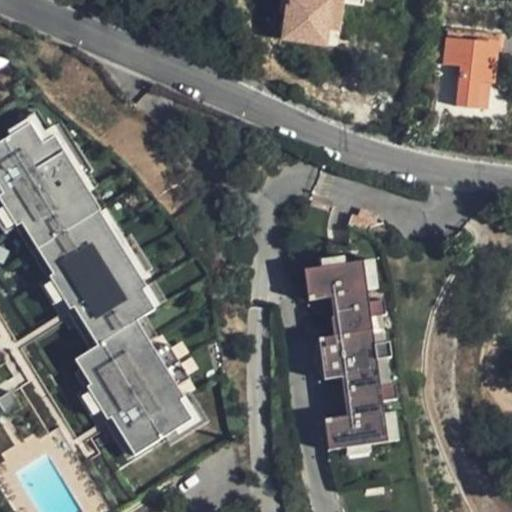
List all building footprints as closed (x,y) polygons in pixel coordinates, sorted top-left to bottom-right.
[(366,4),(366,0),(288,0),(287,18),(277,17),(275,42),(343,49),(348,2),(366,4)] [(454,106),(475,109),(478,82),(492,83),(495,45),(440,40),(439,59),(458,61),(454,106)] [(478,82),(475,109),(488,110),(492,83),(478,82)] [(97,347),(132,324),(149,313),(136,292),(142,288),(108,233),(102,237),(90,218),(86,221),(74,202),(86,194),(52,139),(39,147),(27,127),(0,144),(0,192),(2,196),(0,197),(0,201),(17,228),(21,226),(63,294),(59,296),(68,311),(73,308),(97,347)] [(368,261),(357,262),(361,291),(372,289),(368,261)] [(321,452),(380,444),(376,416),(375,404),(390,403),(377,302),(362,304),(361,291),(357,262),(298,270),(302,302),(324,299),(329,337),(311,339),(317,382),(334,380),(339,417),(317,420),(321,452)] [(146,346),(132,324),(97,347),(75,360),(102,402),(98,405),(107,420),(111,417),(135,455),(192,421),(180,401),(184,399),(150,343),(146,346)] [(389,414),(376,416),(380,444),(393,443),(389,414)]
